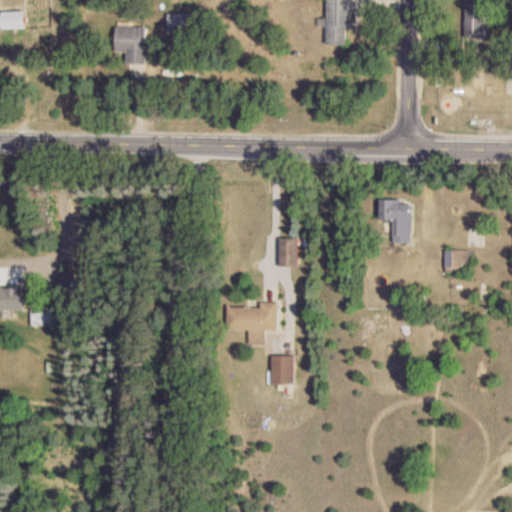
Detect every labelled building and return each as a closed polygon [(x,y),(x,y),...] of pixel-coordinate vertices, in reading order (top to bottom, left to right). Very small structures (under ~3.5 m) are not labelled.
[(349,0),(327,0),(327,45),(349,45),(349,0)] [(485,38),(484,0),(464,0),(465,38),(485,38)] [(168,32),(197,32),(197,13),(168,13),(168,32)] [(147,28),(115,28),(115,52),(126,52),(126,65),(147,65),(147,28)] [(379,200),(380,240),(412,240),(411,200),(379,200)] [(279,266),(298,266),(298,238),(279,238),(279,266)] [(469,265),(469,250),(446,250),(446,273),(463,273),(463,265),(469,265)] [(18,275),(0,274),(0,301),(18,302),(18,275)] [(261,307),(229,307),(229,331),(248,331),(248,344),(267,344),(267,330),(278,330),(278,302),(261,302),(261,307)] [(58,308),(22,308),(22,326),(58,326),(58,308)] [(272,384),(295,384),(295,356),(272,356),(272,384)]
